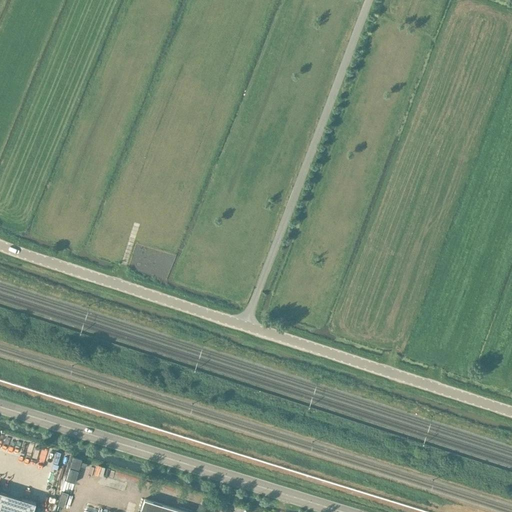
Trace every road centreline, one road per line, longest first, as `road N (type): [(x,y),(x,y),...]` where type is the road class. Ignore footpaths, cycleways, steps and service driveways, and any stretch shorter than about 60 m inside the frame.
road 1 (tertiary): [(511,411),(0,244)]
road 2 (secondary): [(350,511),(0,406)]
